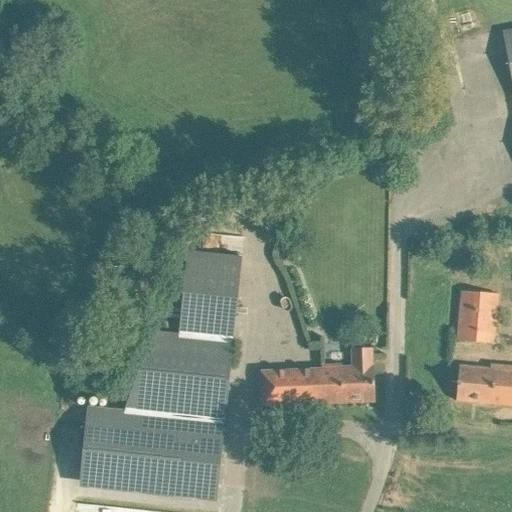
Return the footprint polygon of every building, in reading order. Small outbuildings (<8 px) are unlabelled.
[(511,30),(503,32),(511,79),(511,30)] [(152,331),(124,410),(87,407),(80,472),(218,486),(241,257),(187,251),(178,334),(152,331)] [(497,294),(459,292),(457,342),(495,344),(497,294)] [(259,370),(260,406),(374,401),(372,349),(350,350),(351,366),(340,367),(340,363),(319,364),(319,368),(259,370)] [(455,400),(511,405),(511,371),(490,369),(490,370),(458,367),(455,400)] [(78,511),(100,511),(101,504),(78,503),(78,511)]
